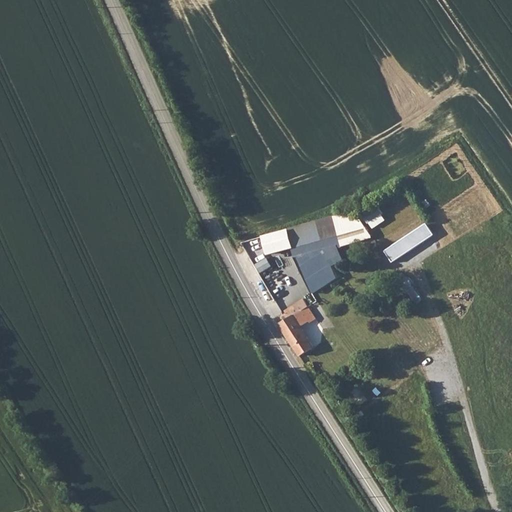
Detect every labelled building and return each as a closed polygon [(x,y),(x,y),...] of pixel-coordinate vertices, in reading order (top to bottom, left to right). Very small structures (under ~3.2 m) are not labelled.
[(365,214),(373,228),(388,220),(381,206),(365,214)] [(394,262),(436,233),(429,223),(387,252),(394,262)] [(289,229),(265,236),(269,253),(293,246),(289,229)] [(265,250),(247,260),(251,267),(269,257),(265,250)] [(278,268),(259,280),(274,303),(293,290),(278,268)] [(372,294),(376,299),(382,295),(379,290),(372,294)] [(284,321),(280,324),(301,356),(314,348),(309,339),(301,326),(308,322),(309,324),(317,318),(304,297),(283,309),(285,312),(283,314),(282,316),(282,318),(283,320),(284,321)]
